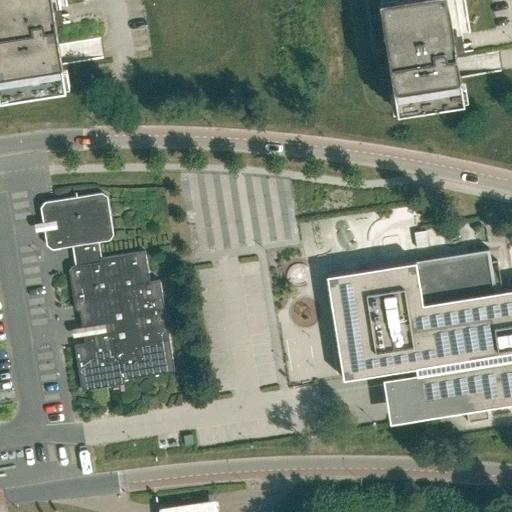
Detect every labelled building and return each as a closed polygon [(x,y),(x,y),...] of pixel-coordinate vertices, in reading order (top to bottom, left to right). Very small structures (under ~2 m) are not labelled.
[(0,0),(0,97),(65,87),(51,0),(0,0)] [(396,111),(463,100),(459,77),(447,0),(378,0),(386,47),(387,54),(396,111)] [(74,262),(101,258),(98,241),(109,240),(113,234),(107,196),(101,192),(44,201),(40,207),(46,245),(51,249),(72,246),(74,262)] [(511,288),(496,291),(492,269),(489,249),(327,275),(343,378),(415,367),(421,401),(464,394),(468,422),(490,419),(488,406),(511,402),(511,288)] [(69,274),(74,304),(161,290),(159,280),(149,282),(144,251),(101,258),(74,262),(75,265),(71,266),(68,270),(69,274)] [(167,330),(161,290),(74,304),(74,307),(75,309),(79,312),(81,325),(84,343),(167,330)] [(174,371),(167,330),(84,343),(74,345),(81,390),(105,386),(121,384),(124,383),(123,379),(174,371)] [(216,511),(215,501),(157,509),(157,511),(216,511)]
